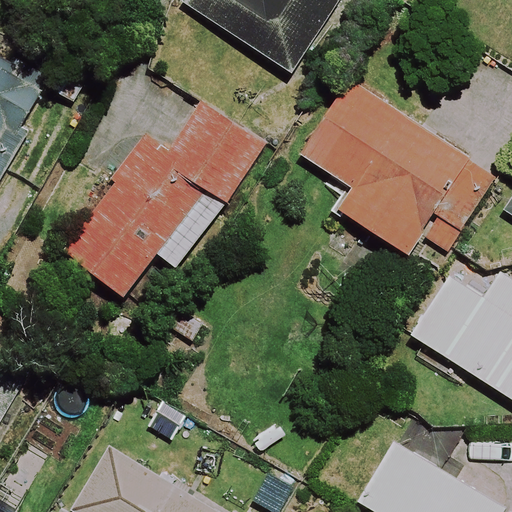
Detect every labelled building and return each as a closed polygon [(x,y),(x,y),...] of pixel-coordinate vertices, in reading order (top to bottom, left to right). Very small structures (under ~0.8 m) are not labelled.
[(188,0),(185,5),(296,75),(343,0),(188,0)] [(0,188),(59,82),(0,49),(0,188)] [(501,177),(357,82),(307,157),(359,191),(345,211),(414,257),(429,235),(452,251),(501,177)] [(272,146),(209,100),(168,157),(148,142),(67,251),(130,297),(162,254),(182,269),(272,146)] [(511,272),(505,268),(484,301),(450,280),(415,337),(511,397),(511,272)] [(0,427),(41,353),(0,330),(0,427)] [(511,511),(396,444),(361,503),(376,511),(511,511)] [(216,511),(117,451),(79,511),(216,511)]
